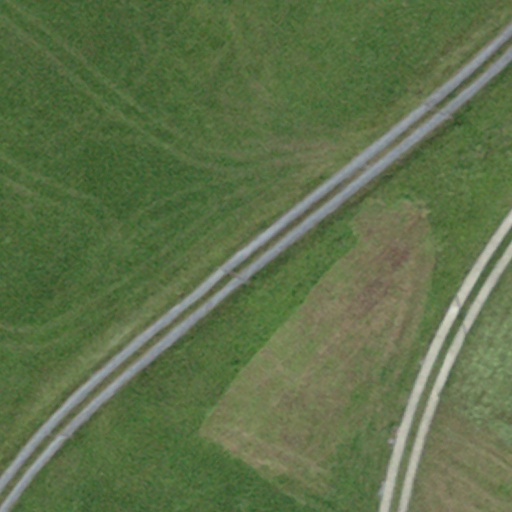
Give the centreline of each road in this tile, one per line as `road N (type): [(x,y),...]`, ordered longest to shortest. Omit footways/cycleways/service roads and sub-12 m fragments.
road 1 (track): [(511,40),(55,428),(0,511)]
road 2 (track): [(400,511),(511,243)]
